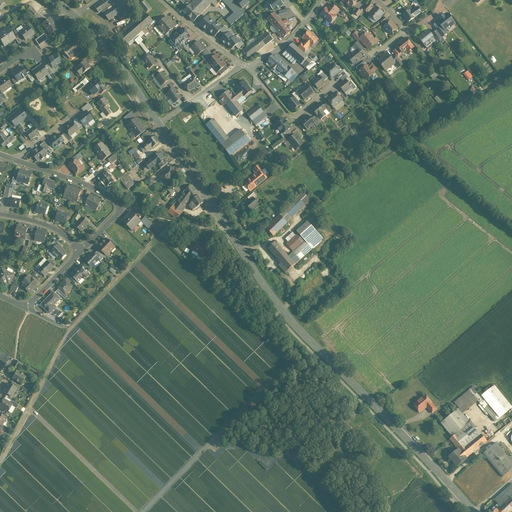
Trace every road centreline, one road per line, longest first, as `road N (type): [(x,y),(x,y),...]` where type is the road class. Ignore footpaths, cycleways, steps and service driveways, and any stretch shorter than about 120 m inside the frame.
road 1 (secondary): [(474,511),(280,308),(159,123)]
road 2 (track): [(511,74),(345,180)]
road 3 (track): [(69,329),(173,221)]
road 4 (track): [(0,461),(69,329)]
road 5 (unclassified): [(345,180),(248,68)]
road 6 (secondary): [(159,123),(115,57),(74,16)]
road 7 (residential): [(124,204),(0,154)]
